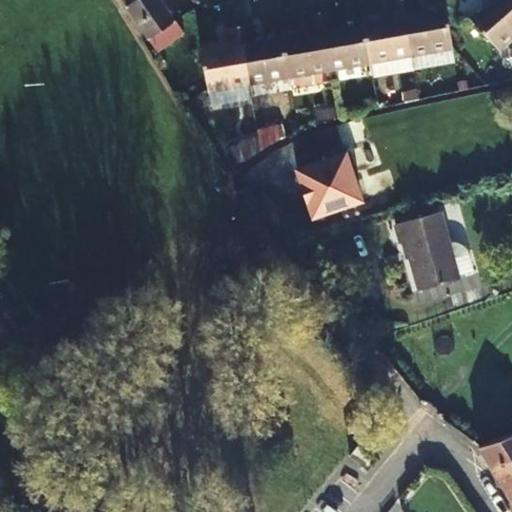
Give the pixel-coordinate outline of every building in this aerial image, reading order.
[(124,0),(125,6),(123,8),(145,39),(172,20),(157,0),(124,0)] [(385,16),(359,20),(366,63),(369,78),(409,71),(407,56),(396,0),(392,0),(382,2),(385,16)] [(449,49),(442,6),(414,11),(412,0),(396,0),(407,56),(449,49)] [(511,32),(511,11),(501,0),(480,0),(482,2),(463,19),(491,52),(511,32)] [(511,0),(501,0),(511,11),(511,0)] [(366,63),(359,20),(332,25),(330,11),(315,14),(324,70),(366,63)] [(324,70),(315,14),(299,16),(300,30),(276,34),(283,77),(324,70)] [(172,20),(145,39),(155,52),(182,33),(172,20)] [(283,77),(276,34),(252,38),(249,24),(234,27),(243,84),(283,77)] [(243,84),(234,27),(219,30),(222,44),(196,47),(203,91),(243,84)] [(502,91),(511,126),(511,94),(510,89),(502,91)] [(403,102),(415,100),(413,90),(402,92),(403,102)] [(255,153),(274,141),(273,134),(252,138),(254,146),(254,150),(255,153)] [(238,164),(255,153),(254,150),(254,146),(236,148),(238,164)] [(461,277),(441,210),(396,224),(403,244),(407,242),(422,289),(461,277)] [(511,431),(477,445),(475,446),(477,448),(490,469),(493,468),(511,459),(511,431)] [(365,470),(374,458),(371,455),(356,444),(347,455),(362,468),(365,470)] [(511,459),(493,468),(490,469),(502,490),(505,488),(511,485),(511,459)] [(511,485),(505,488),(502,490),(511,504),(511,485)]
